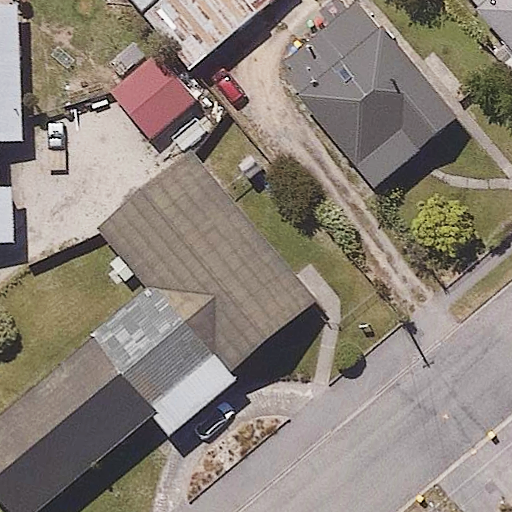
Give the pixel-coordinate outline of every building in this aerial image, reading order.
[(26,137),(21,0),(0,0),(0,240),(18,240),(16,179),(4,179),(3,138),(26,137)] [(159,0),(148,9),(196,69),(282,0),(159,0)] [(511,0),(478,0),(511,43),(511,0)] [(378,182),(457,113),(373,17),(294,86),(378,182)] [(161,43),(112,90),(156,136),(205,89),(161,43)] [(143,285),(0,404),(0,485),(22,511),(39,511),(157,414),(174,435),(248,373),(241,364),(328,291),(195,133),(90,221),(143,285)]
